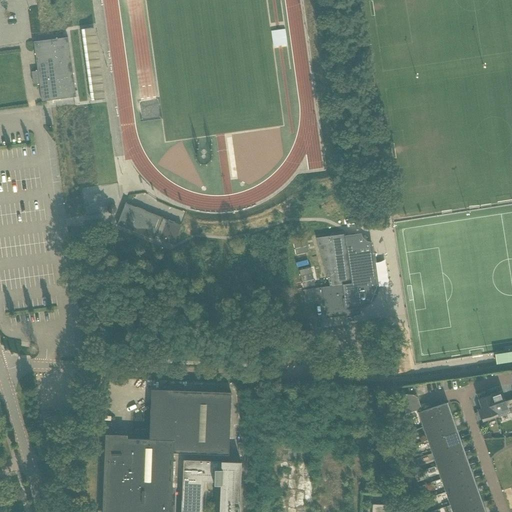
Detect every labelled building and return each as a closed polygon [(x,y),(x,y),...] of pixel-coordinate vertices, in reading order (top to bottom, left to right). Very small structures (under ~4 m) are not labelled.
[(85,57),(97,55),(92,27),(80,30),(85,57)] [(270,31),(273,46),(287,44),(285,28),(270,31)] [(70,55),(69,49),(68,37),(49,40),(33,42),(36,59),(37,71),(31,72),(33,85),(39,84),(42,102),(66,98),(76,97),(73,79),(70,55)] [(85,65),(90,100),(103,98),(98,63),(85,65)] [(162,218),(163,217),(161,217),(145,211),(145,210),(136,207),(126,204),(127,203),(125,203),(117,225),(154,240),(155,238),(173,245),(181,225),(180,224),(180,225),(174,223),(174,222),(173,221),(173,222),(169,221),(169,220),(168,220),(162,218)] [(115,206),(111,205),(108,206),(107,209),(108,212),(112,213),(115,212),(116,209),(115,206)] [(377,284),(374,263),(376,262),(374,252),(359,254),(356,235),(345,236),(345,234),(316,238),(329,286),(321,287),(323,300),(326,318),(346,315),(346,318),(360,314),(359,307),(363,307),(365,306),(367,305),(368,304),(370,302),(372,301),(372,300),(373,299),(374,298),(375,296),(376,294),(376,293),(377,292),(377,290),(377,288),(377,287),(377,285),(377,284)] [(323,300),(321,287),(304,290),(305,302),(323,300)] [(495,362),(511,360),(511,349),(494,351),(495,362)] [(170,511),(173,452),(228,455),(231,402),(231,392),(169,390),(167,440),(108,438),(105,511),(170,511)] [(511,411),(511,401),(511,399),(504,401),(501,391),(490,395),(497,417),(511,411)] [(484,511),(479,496),(469,469),(462,447),(446,404),(446,403),(442,404),(422,411),(421,408),(417,398),(416,397),(415,396),(414,396),(413,396),(413,395),(412,395),(411,395),(410,395),(409,394),(408,394),(407,394),(406,394),(405,395),(404,395),(403,395),(399,396),(406,414),(418,410),(419,412),(418,413),(452,511),(484,511)] [(497,417),(490,395),(478,399),(482,408),(478,410),(479,412),(475,414),(477,420),(481,419),(482,422),(497,417)] [(183,460),(180,511),(201,511),(202,481),(214,482),(214,485),(220,485),(218,511),(238,511),(241,462),(183,460)]
